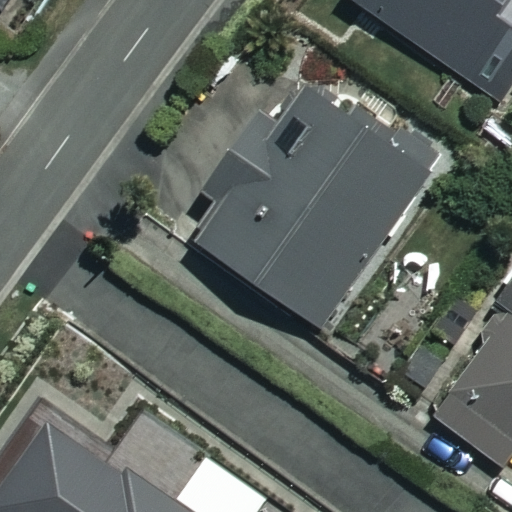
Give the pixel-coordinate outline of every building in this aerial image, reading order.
[(0,0),(0,7),(4,10),(11,0),(0,0)] [(511,0),(356,0),(507,99),(511,91),(511,0)] [(438,165),(335,91),(292,151),(252,123),(204,190),(222,202),(198,236),(323,326),(438,165)] [(511,293),(431,413),(506,463),(511,453),(511,293)] [(186,511),(56,422),(0,502),(0,511),(186,511)]
